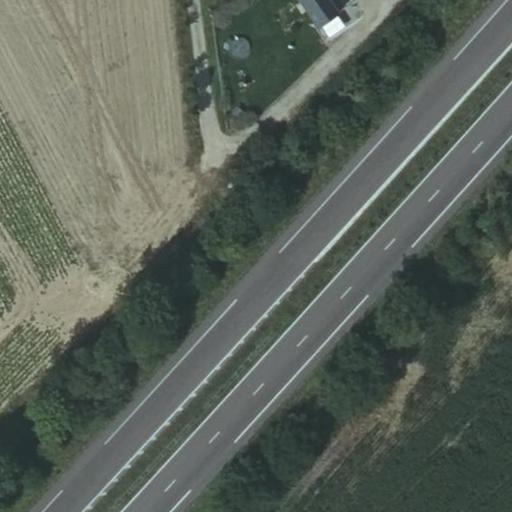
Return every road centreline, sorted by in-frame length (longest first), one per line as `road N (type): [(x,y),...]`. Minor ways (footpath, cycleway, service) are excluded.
road 1 (motorway): [(511,9),(56,511)]
road 2 (motorway): [(143,511),(511,108)]
road 3 (unclassified): [(192,0),(209,136)]
